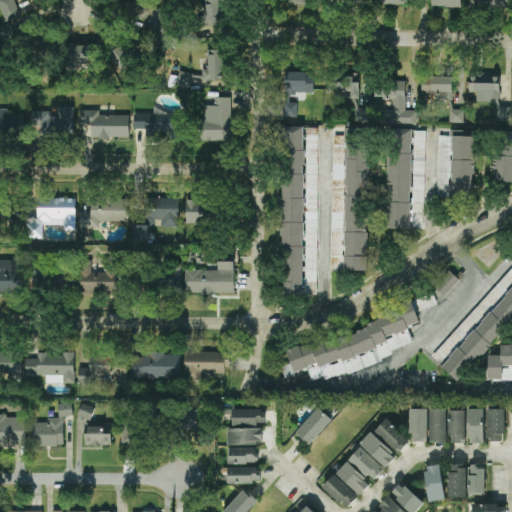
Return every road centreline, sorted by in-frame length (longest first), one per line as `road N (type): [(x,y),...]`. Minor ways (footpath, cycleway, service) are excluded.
road 1 (tertiary): [(260,324),(259,0)]
road 2 (residential): [(511,210),(454,236),(343,312),(260,324)]
road 3 (tertiary): [(260,324),(0,321)]
road 4 (residential): [(259,171),(0,169)]
road 5 (tertiary): [(511,41),(260,37)]
road 6 (residential): [(0,479),(182,481)]
road 7 (residential): [(511,454),(413,454),(358,511)]
